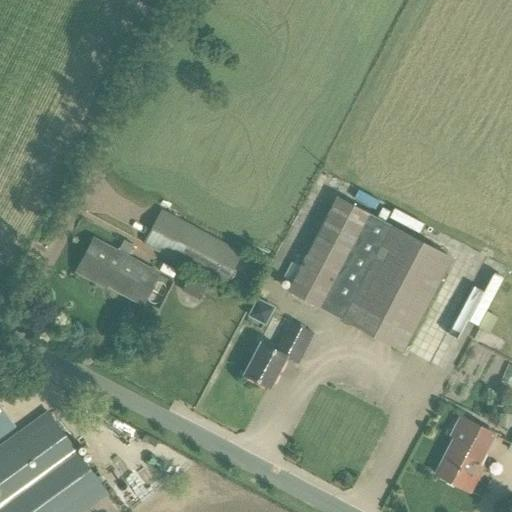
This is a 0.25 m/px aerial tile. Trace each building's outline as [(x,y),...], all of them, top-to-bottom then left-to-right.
[(157,79),(198,99),(204,88),(163,68),(157,79)] [(134,193),(143,176),(115,162),(87,214),(224,287),(243,253),(233,248),(238,238),(203,219),(198,229),(134,193)] [(337,197),(288,291),(404,352),(453,258),(337,197)] [(95,240),(78,272),(142,304),(158,273),(126,257),(132,246),(125,243),(120,254),(95,240)] [(459,258),(432,306),(461,323),(489,274),(459,258)] [(189,279),(184,288),(202,298),(207,289),(189,279)] [(259,302),(251,317),(266,326),(274,311),(259,302)] [(483,304),(469,332),(487,341),(501,312),(483,304)] [(263,341),(246,374),(270,387),(286,358),(297,364),(313,335),(288,322),(275,347),(263,341)] [(511,366),(501,363),(494,381),(506,385),(511,367),(511,366)] [(0,433),(18,420),(0,395),(0,433)] [(83,459),(48,411),(0,446),(0,511),(81,511),(108,493),(95,475),(83,459)] [(511,428),(511,416),(500,416),(500,428),(511,428)] [(455,437),(436,473),(470,491),(482,468),(479,466),(486,452),(484,451),(493,435),(458,417),(449,434),(455,437)]
